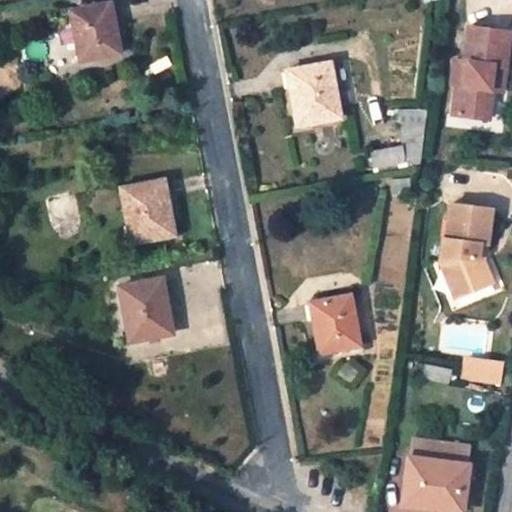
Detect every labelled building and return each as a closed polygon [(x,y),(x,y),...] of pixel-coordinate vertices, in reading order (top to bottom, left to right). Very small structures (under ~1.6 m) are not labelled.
[(110,20),(107,3),(69,10),(79,60),(119,52),(113,19),(110,20)] [(494,25),(467,22),(462,58),(454,57),(450,82),(457,83),(452,111),(489,116),(494,88),(502,89),(504,74),(497,73),(497,70),(498,62),(506,63),(509,40),(511,27),(494,25)] [(291,86),(289,87),(296,125),(339,116),(329,62),(288,70),(291,86)] [(404,162),(401,145),(368,151),(371,168),(404,162)] [(409,191),(408,178),(390,179),(390,191),(409,191)] [(165,197),(162,197),(159,181),(119,188),(129,242),(172,234),(165,197)] [(446,281),(458,278),(461,288),(488,280),(481,258),(475,257),(479,239),(486,240),(492,206),(452,201),(447,236),(441,236),(438,257),(446,281)] [(128,340),(171,332),(164,294),(162,294),(158,278),(117,285),(128,340)] [(461,288),(458,278),(446,281),(450,292),(461,288)] [(314,319),(311,319),(317,352),(358,345),(348,295),(311,302),(314,319)] [(461,381),(501,382),(501,358),(461,357),(461,381)] [(420,377),(448,382),(450,369),(422,362),(420,377)] [(409,440),(407,457),(466,465),(468,448),(409,440)] [(407,457),(401,503),(427,507),(428,501),(460,505),(466,465),(407,457)]
